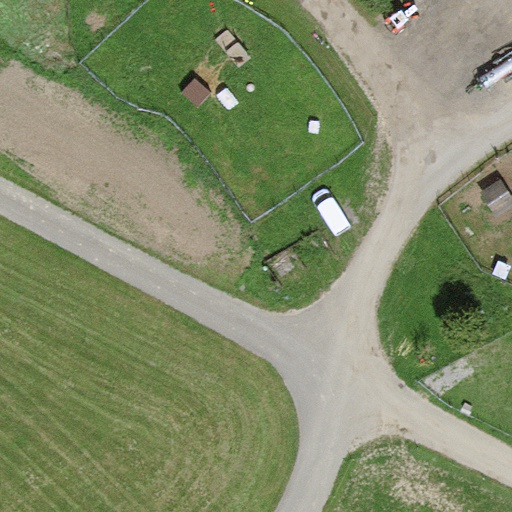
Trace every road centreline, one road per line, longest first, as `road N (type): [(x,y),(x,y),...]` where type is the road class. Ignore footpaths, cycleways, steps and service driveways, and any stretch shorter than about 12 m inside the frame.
road 1 (unclassified): [(341,383),(0,195)]
road 2 (unclassified): [(511,115),(443,164),(402,217),(365,288),(341,383)]
road 3 (unclassified): [(511,469),(341,383)]
road 4 (unclassified): [(341,383),(298,511)]
